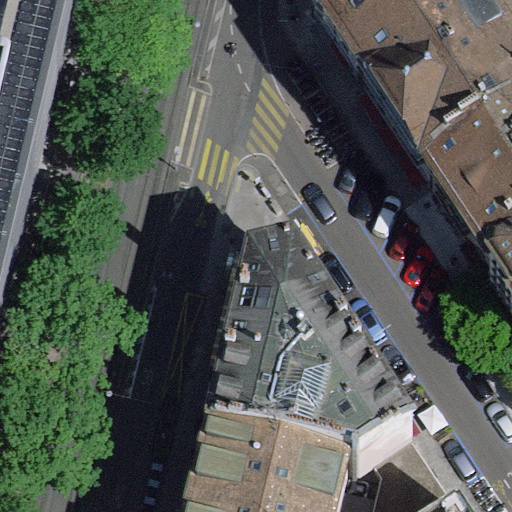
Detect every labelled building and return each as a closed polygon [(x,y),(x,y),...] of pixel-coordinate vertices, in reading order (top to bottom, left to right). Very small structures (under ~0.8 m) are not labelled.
[(0,0),(0,31),(67,47),(78,0),(0,0)] [(320,0),(317,14),(434,190),(511,136),(511,61),(476,11),(460,22),(452,10),(454,0),(320,0)] [(0,31),(0,237),(21,243),(67,47),(0,31)] [(511,136),(434,190),(507,299),(511,307),(511,136)] [(0,237),(0,333),(21,243),(0,237)] [(254,277),(214,447),(366,484),(414,455),(295,268),(254,277)] [(366,484),(214,447),(198,511),(374,511),(380,489),(366,484)] [(452,511),(414,455),(366,484),(380,489),(374,511),(452,511)]
